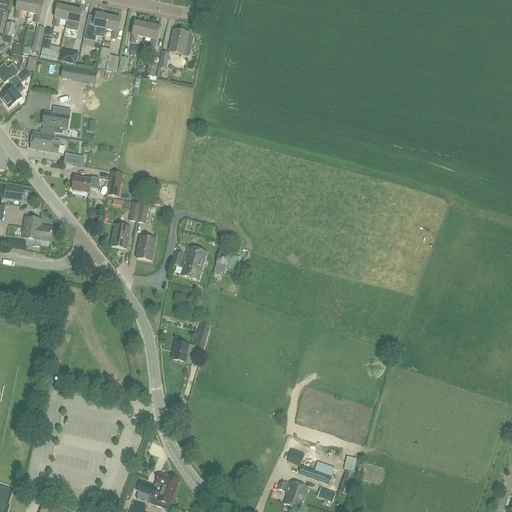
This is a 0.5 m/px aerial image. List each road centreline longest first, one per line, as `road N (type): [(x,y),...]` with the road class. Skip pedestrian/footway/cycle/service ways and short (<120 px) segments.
road 1 (tertiary): [(231,511),(173,450),(142,318),(89,245)]
road 2 (tertiary): [(89,245),(0,132)]
